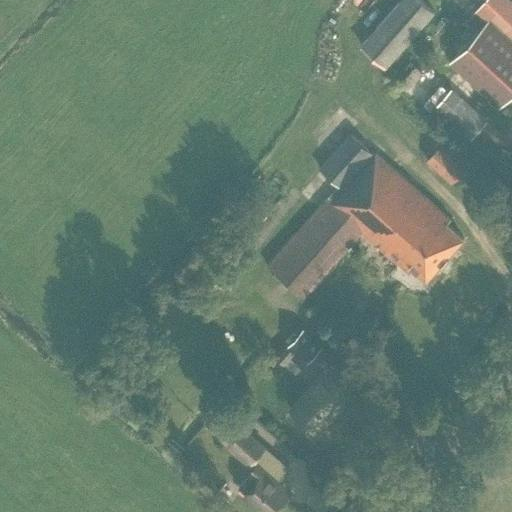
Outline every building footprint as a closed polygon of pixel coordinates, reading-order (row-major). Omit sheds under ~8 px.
[(386,65),(434,11),(421,0),(400,0),(362,44),(386,65)] [(511,1),(510,0),(483,0),(466,20),(477,30),(451,59),(501,104),(511,91),(511,1)] [(435,105),(471,137),(487,119),(451,87),(435,105)] [(374,153),(351,133),(320,167),(340,184),(331,195),(333,197),(271,267),(304,296),(362,230),(410,272),(414,268),(426,279),(464,237),(447,222),(450,218),(375,152),(374,153)] [(427,159),(452,181),(465,167),(440,145),(427,159)] [(323,344),(303,326),(287,344),(307,362),(323,344)] [(286,345),(282,342),(272,354),(284,364),(295,351),(287,344),(286,345)] [(290,408),(317,432),(354,390),(327,366),(290,408)] [(263,446),(242,427),(228,444),(249,462),(263,446)] [(259,463),(239,486),(268,511),(272,511),(287,496),(279,489),(284,485),(259,463)]
